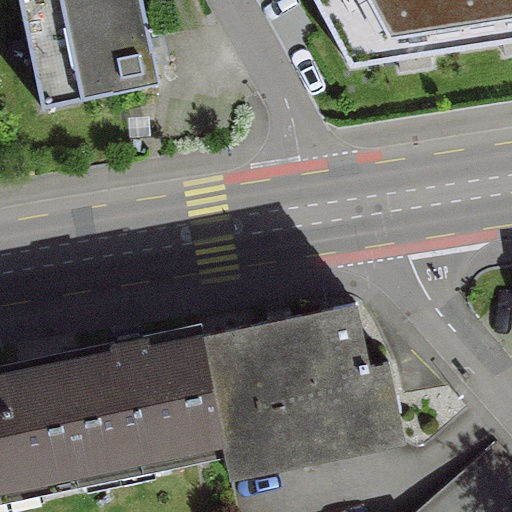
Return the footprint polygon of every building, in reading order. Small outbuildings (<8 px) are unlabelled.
[(26,0),(17,14),(37,110),(154,85),(136,0),(26,0)] [(511,0),(318,0),(352,68),(511,41),(511,0)] [(219,443),(218,443),(222,463),(397,427),(384,362),(365,367),(350,305),(328,310),(328,308),(195,336),(219,443)] [(108,350),(57,360),(81,471),(218,443),(219,443),(195,336),(139,348),(137,341),(108,347),(108,350)] [(0,488),(81,471),(57,360),(0,372),(0,488)]
